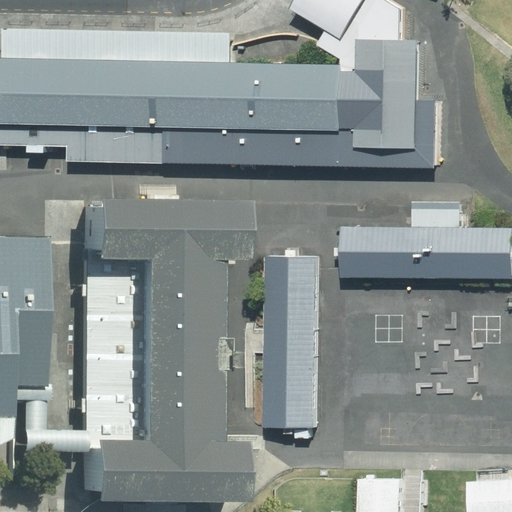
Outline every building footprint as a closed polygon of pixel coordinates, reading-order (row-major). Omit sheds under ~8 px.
[(246,137),(155,136),(63,134),(63,150),(71,150),(71,161),(435,170),(436,103),(418,103),(417,154),(358,153),(361,45),(401,46),(402,9),(386,0),(370,0),(345,42),(342,139),(246,137)] [(370,0),(298,0),(292,11),(345,42),(370,0)] [(5,34),(4,63),(64,64),(156,66),(231,67),(232,37),(5,34)] [(401,46),(361,45),(358,153),(417,154),(418,103),(419,47),(401,46)] [(4,63),(0,63),(0,149),(63,150),(63,134),(64,64),(4,63)] [(64,64),(63,134),(155,136),(156,66),(64,64)] [(156,66),(155,136),(246,137),(247,67),(231,67),(156,66)] [(247,67),(246,137),(342,139),(343,69),(247,67)] [(511,84),(485,112),(511,137),(511,84)] [(68,264),(76,264),(150,265),(150,203),(68,202),(68,264)] [(150,203),(150,265),(201,265),(223,265),(223,204),(150,203)] [(316,226),(253,226),(253,249),(316,249),(316,226)] [(424,228),(338,226),(338,277),(424,279),(424,228)] [(511,228),(424,228),(424,279),(511,279),(511,228)] [(0,287),(30,288),(31,241),(0,240),(0,287)] [(315,343),(317,257),(266,256),(264,342),(315,343)] [(150,265),(76,264),(74,431),(73,443),(139,444),(198,445),(198,429),(148,428),(149,377),(199,377),(200,337),(149,336),(150,285),(201,286),(201,265),(150,265)] [(149,336),(200,337),(201,286),(150,285),(149,336)] [(0,306),(31,306),(30,288),(0,287),(0,306)] [(383,301),(343,299),(340,383),(380,385),(383,301)] [(442,301),(400,300),(398,378),(440,380),(442,301)] [(0,385),(30,386),(31,306),(0,306),(0,385)] [(511,316),(457,314),(455,354),(511,355),(511,316)] [(314,431),(315,343),(264,342),(263,430),(314,431)] [(511,371),(456,369),(453,413),(511,415),(511,371)] [(148,428),(198,429),(199,377),(149,377),(148,428)] [(0,385),(0,399),(15,400),(15,430),(7,430),(7,454),(66,455),(66,443),(73,443),(74,431),(36,431),(36,386),(30,386),(0,385)] [(426,401),(345,398),(343,438),(424,441),(426,401)] [(73,443),(66,443),(66,455),(65,502),(138,503),(139,444),(73,443)] [(198,445),(139,444),(138,503),(218,505),(220,445),(198,445)] [(457,511),(459,477),(421,476),(419,511),(457,511)] [(403,511),(404,479),(358,478),(356,511),(403,511)] [(511,511),(511,479),(465,482),(466,511),(511,511)]
